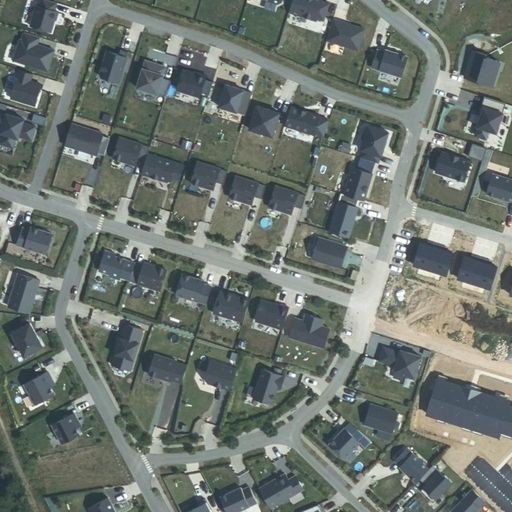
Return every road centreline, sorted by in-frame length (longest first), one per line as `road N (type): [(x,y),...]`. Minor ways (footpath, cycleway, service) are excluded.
road 1 (residential): [(34,201),(104,7),(217,41),(338,97),(420,119)]
road 2 (residential): [(87,220),(367,305)]
road 3 (residential): [(135,464),(61,327),(60,303),(87,220)]
road 4 (residential): [(285,435),(325,397),(367,305)]
road 5 (residential): [(135,464),(285,435)]
road 6 (residential): [(420,119),(435,64),(428,48),(370,0)]
road 7 (residential): [(397,207),(511,243)]
